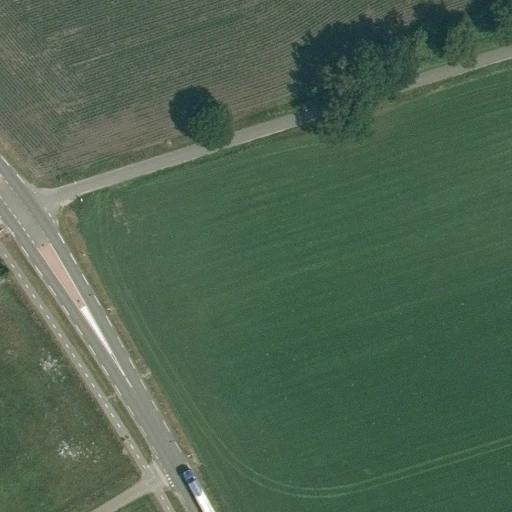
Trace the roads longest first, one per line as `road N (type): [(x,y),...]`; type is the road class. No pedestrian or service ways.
road 1 (unclassified): [(31,205),(511,49)]
road 2 (primary): [(4,216),(85,333),(108,352)]
road 3 (primary): [(108,352),(102,324),(31,205)]
road 4 (primary): [(176,467),(108,352)]
